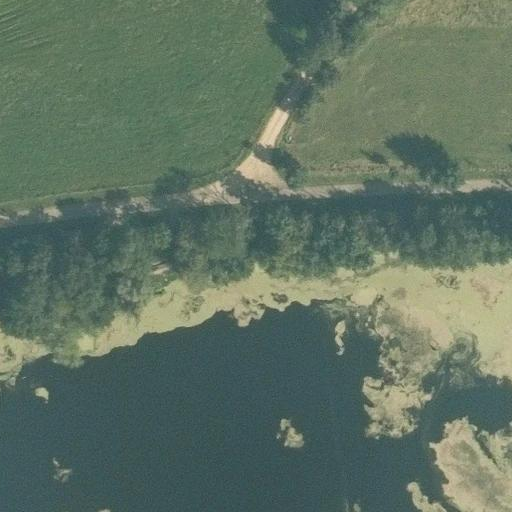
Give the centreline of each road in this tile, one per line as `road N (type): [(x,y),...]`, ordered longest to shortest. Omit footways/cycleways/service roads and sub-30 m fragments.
road 1 (unclassified): [(0,221),(240,194),(511,185)]
road 2 (track): [(240,194),(351,0)]
